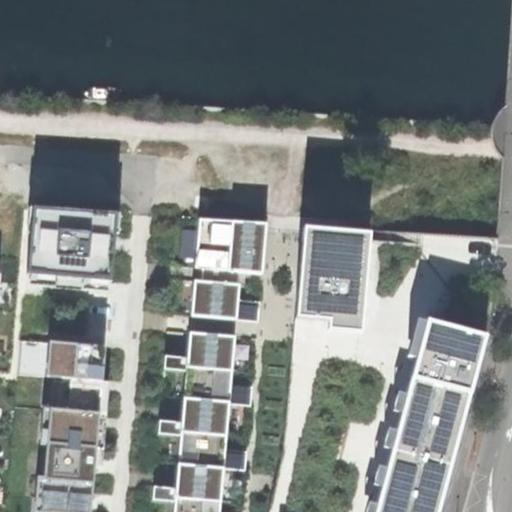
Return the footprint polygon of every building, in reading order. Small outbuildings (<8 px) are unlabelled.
[(29,208),(26,235),(31,235),(27,274),(29,275),(28,286),(107,293),(108,281),(109,282),(113,234),(118,235),(119,214),(108,214),(108,215),(39,211),(39,209),(29,208)] [(193,282),(190,317),(236,321),(257,323),(259,303),(237,301),(239,286),(237,285),(238,273),(262,275),(266,225),(264,225),(233,222),(198,220),(194,269),(202,270),(202,272),(201,282),(193,282)] [(302,236),(295,319),(327,322),(326,332),(360,334),(368,241),(369,235),(302,229),(302,236)] [(438,511),(485,337),(426,321),(415,360),(425,363),(421,380),(410,377),(374,511),(438,511)] [(153,487),(151,501),(167,502),(174,503),(173,511),(219,511),(223,470),(244,472),(246,452),(225,450),(229,405),(250,407),(252,387),(230,385),(235,337),(188,333),(186,358),(180,358),(164,356),(163,370),(185,372),(181,423),(159,421),(157,435),(179,437),(175,489),(153,487)] [(20,341),(17,376),(44,378),(47,344),(20,341)] [(90,511),(92,500),(94,500),(95,495),(92,495),(93,482),(94,473),(96,473),(97,468),(94,468),(94,466),(97,466),(98,460),(95,459),(98,426),(101,427),(101,419),(99,419),(101,388),(104,389),(104,382),(102,382),(105,348),(48,343),(45,377),(52,378),(49,409),(43,409),(38,434),(39,445),(46,445),(43,478),(37,477),(33,502),(33,511),(90,511)]
